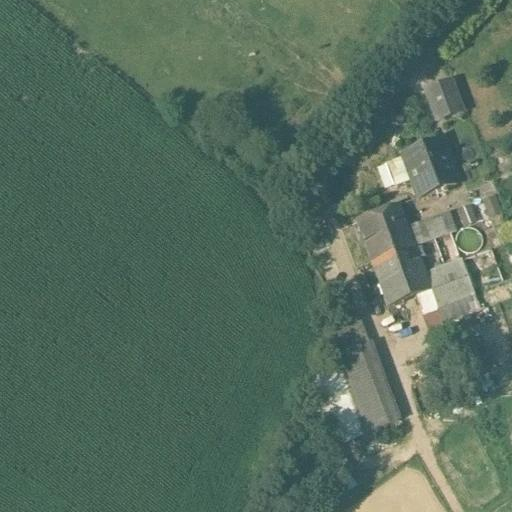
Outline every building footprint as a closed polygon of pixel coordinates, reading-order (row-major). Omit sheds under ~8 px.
[(451,85),(427,94),(438,124),(463,115),(451,85)] [(442,145),(404,159),(420,202),(458,188),(442,145)] [(282,166),(272,177),(288,191),(298,179),(282,166)] [(401,208),(358,225),(389,311),(431,295),(432,295),(426,277),(401,208)] [(343,280),(321,226),(303,233),(306,241),(325,287),(326,287),(343,280)] [(511,247),(511,245),(426,277),(432,295),(431,295),(437,312),(511,283),(511,247)] [(343,280),(326,287),(333,307),(351,299),(343,280)] [(349,330),(331,337),(330,340),(337,360),(338,359),(357,352),(349,330)] [(357,352),(338,359),(367,437),(399,424),(370,347),(357,352)] [(367,437),(338,359),(337,360),(326,368),(312,396),(331,448),(341,447),(367,437)]
